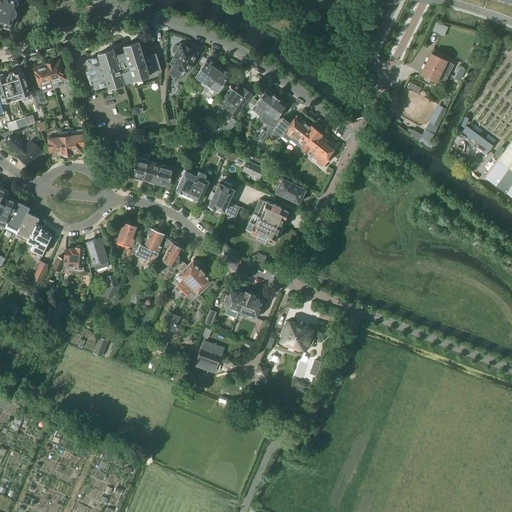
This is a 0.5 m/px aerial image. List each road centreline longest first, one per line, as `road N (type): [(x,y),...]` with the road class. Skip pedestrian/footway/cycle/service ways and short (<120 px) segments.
road 1 (residential): [(124,5),(242,53),(355,140)]
road 2 (unknown): [(67,35),(93,105),(109,117),(128,117),(155,101),(148,49),(160,19)]
road 3 (residential): [(292,281),(233,264),(169,212),(115,200)]
road 4 (residential): [(292,281),(355,140)]
road 5 (residential): [(0,56),(108,22),(124,5)]
